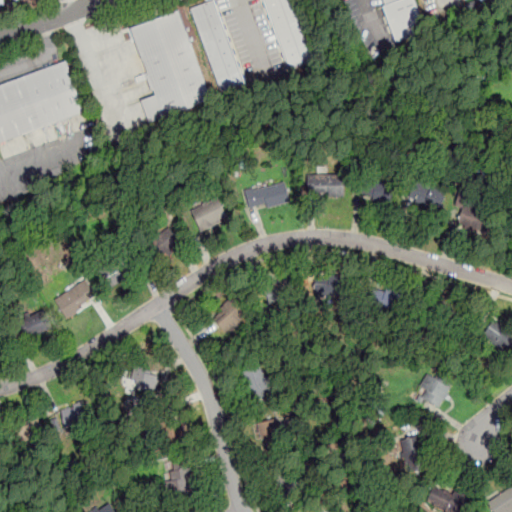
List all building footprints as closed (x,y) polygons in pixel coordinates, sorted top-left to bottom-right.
[(217,0),(213,0),(192,7),(220,97),(245,89),(217,0)] [(302,0),(265,0),(286,70),(320,60),(302,0)] [(381,0),(395,41),(423,32),(412,0),(381,0)] [(182,10),(131,26),(152,95),(141,98),(148,120),(210,101),(182,10)] [(0,142),(82,113),(65,61),(0,85),(0,142)] [(344,196),(344,174),(302,174),(302,196),(344,196)] [(396,186),(366,176),(360,194),(389,204),(396,186)] [(444,188),(415,177),(407,198),(436,209),(444,188)] [(285,181),(291,201),(267,208),(266,202),(250,207),(245,190),(254,188),(254,191),(285,181)] [(229,220),(219,197),(192,209),(201,231),(229,220)] [(458,220),(484,230),(492,209),(466,198),(458,220)] [(181,243),(168,225),(147,240),(160,259),(181,243)] [(138,269),(127,252),(100,270),(111,287),(138,269)] [(271,308),(297,298),(289,277),(263,287),(271,308)] [(69,319),(97,295),(83,279),(55,302),(69,319)] [(320,303),(344,303),(344,283),(320,283),(320,303)] [(367,310),(398,315),(401,290),(371,285),(367,310)] [(225,334),(249,316),(235,299),(212,317),(225,334)] [(55,327),(48,309),(18,321),(26,339),(55,327)] [(460,317),(436,311),(434,321),(458,327),(460,317)] [(502,353),(511,338),(511,333),(487,318),(475,336),(502,353)] [(262,364),(242,369),(251,401),(270,396),(262,364)] [(159,393),(163,373),(139,368),(135,388),(159,393)] [(449,383),(424,375),(416,398),(442,406),(449,383)] [(89,402),(60,408),(65,431),(94,426),(89,402)] [(155,413),(164,446),(185,440),(175,408),(155,413)] [(262,449),(288,443),(282,418),(257,423),(262,449)] [(18,423),(20,447),(43,445),(41,421),(18,423)] [(408,475),(427,466),(413,435),(393,444),(408,475)] [(272,481),(289,500),(315,477),(299,458),(272,481)] [(193,462),(166,462),(166,494),(193,494),(193,462)] [(426,498),(444,511),(459,511),(468,500),(441,479),(426,498)] [(511,511),(511,487),(510,485),(488,506),(494,511),(511,511)] [(116,511),(113,503),(91,511),(116,511)]
